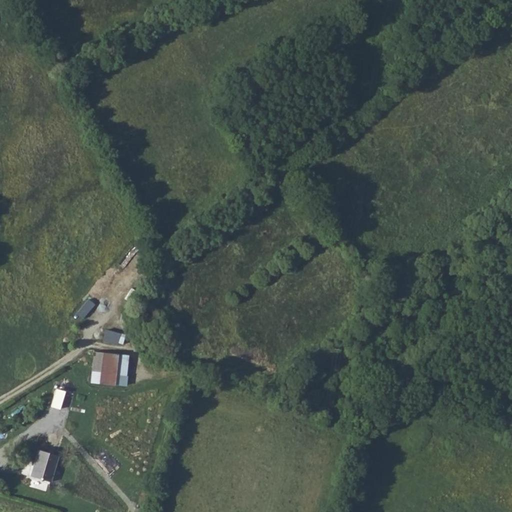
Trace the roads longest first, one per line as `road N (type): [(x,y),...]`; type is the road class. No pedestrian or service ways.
road 1 (track): [(508,0),(161,253)]
road 2 (track): [(399,298),(511,204)]
